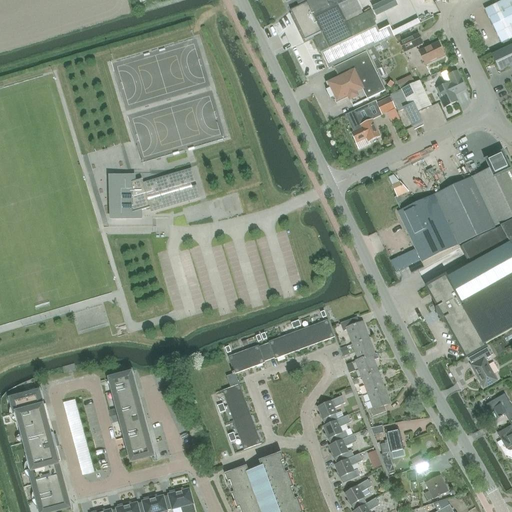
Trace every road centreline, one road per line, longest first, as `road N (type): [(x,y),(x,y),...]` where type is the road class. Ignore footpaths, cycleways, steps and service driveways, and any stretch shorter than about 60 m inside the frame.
road 1 (tertiary): [(501,511),(331,187)]
road 2 (residential): [(120,481),(80,492),(53,391),(93,382),(116,465)]
road 3 (residential): [(311,445),(306,418),(330,378),(322,354),(248,381),(273,445)]
road 4 (tertiary): [(331,187),(242,0)]
road 5 (unclassified): [(331,187),(493,111)]
road 6 (unclassified): [(493,111),(457,27),(461,12),(479,0)]
